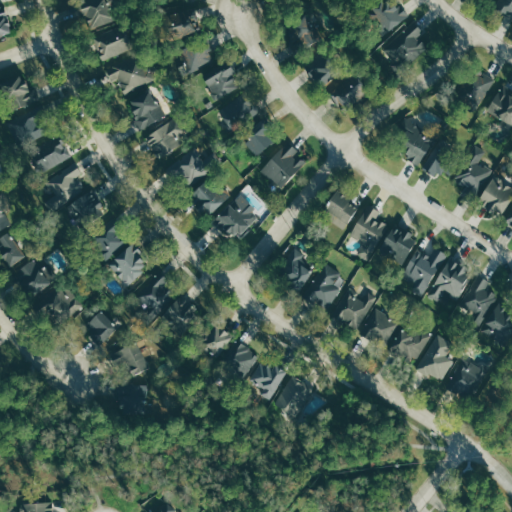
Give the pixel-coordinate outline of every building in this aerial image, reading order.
[(80,0),(87,28),(114,22),(108,0),(80,0)] [(511,20),(511,0),(499,0),(494,8),(511,20)] [(401,1),(375,13),(380,25),(378,27),(380,33),(409,20),(401,1)] [(0,35),(11,31),(2,4),(0,4),(0,35)] [(201,30),(194,8),(167,16),(174,38),(201,30)] [(326,26),(308,10),(290,30),(308,46),(326,26)] [(419,20),(427,31),(419,37),(428,48),(402,68),(385,47),(419,20)] [(93,36),(102,61),(131,50),(122,26),(93,36)] [(213,61),(203,39),(180,50),(190,72),(213,61)] [(111,83),(116,80),(124,95),(149,81),(135,54),(104,70),(111,83)] [(331,79),(321,61),(308,69),(318,87),(331,79)] [(231,75),(234,72),(229,64),(204,81),(217,101),(238,87),(231,75)] [(496,79),(475,66),(457,95),(477,108),(496,79)] [(0,92),(14,112),(35,98),(19,74),(0,86),(0,92)] [(344,109),(358,96),(344,81),(330,94),(344,109)] [(505,83),(511,87),(511,127),(486,109),(505,83)] [(142,129),(165,115),(149,88),(125,103),(142,129)] [(227,127),(261,114),(253,93),(219,107),(227,127)] [(8,120),(17,145),(43,135),(34,110),(8,120)] [(420,162),(431,139),(418,134),(422,125),(404,116),(389,148),(420,162)] [(176,120),(145,137),(157,158),(188,141),(176,120)] [(259,155),(271,141),(254,125),(241,139),(259,155)] [(39,172),(71,159),(62,136),(30,149),(39,172)] [(298,151),(287,141),(260,170),(281,189),(304,164),(294,155),(298,151)] [(206,174),(198,152),(174,161),(182,183),(206,174)] [(423,169),(435,178),(448,161),(436,152),(423,169)] [(473,194),(488,175),(469,160),(454,179),(473,194)] [(45,180),(53,196),(46,200),(51,210),(87,191),(79,176),(82,174),(77,163),(45,180)] [(495,176),(511,186),(511,199),(505,210),(482,196),(495,176)] [(225,199),(206,179),(188,196),(208,216),(225,199)] [(351,220),(362,202),(341,183),(328,204),(351,220)] [(70,204),(84,226),(105,212),(92,190),(70,204)] [(258,211),(238,193),(212,222),(231,240),(258,211)] [(385,229),(370,258),(358,252),(365,239),(352,234),(371,201),(384,208),(376,224),(385,229)] [(0,229),(11,226),(3,203),(0,204),(0,229)] [(416,242),(403,265),(379,251),(393,227),(405,233),(406,230),(412,234),(410,238),(416,242)] [(26,255),(8,232),(0,238),(0,254),(10,267),(26,255)] [(108,266),(129,286),(148,265),(139,256),(143,252),(131,241),(108,266)] [(427,293),(449,251),(439,246),(434,255),(418,246),(401,278),(427,293)] [(302,289),(313,268),(300,261),(304,253),(292,247),(277,276),(302,289)] [(454,253),(431,292),(440,300),(446,289),(459,296),(471,275),(464,270),(469,261),(454,253)] [(46,267),(42,270),(34,259),(15,273),(33,296),(55,279),(46,267)] [(334,285),(339,276),(324,265),(305,294),(328,309),(341,289),(334,285)] [(136,286),(146,312),(172,302),(162,276),(136,286)] [(475,312),(468,321),(478,328),(499,296),(487,288),(490,283),(480,276),(462,303),(475,312)] [(45,306),(62,325),(83,306),(66,287),(45,306)] [(360,329),(376,296),(368,292),(365,298),(348,289),(335,317),(360,329)] [(202,310),(185,292),(160,316),(177,334),(202,310)] [(362,335),(385,348),(400,321),(377,309),(362,335)] [(102,343),(118,326),(100,310),(84,327),(102,343)] [(201,348),(218,357),(234,329),(223,322),(218,332),(212,328),(201,348)] [(429,334),(402,322),(390,350),(416,362),(429,334)] [(454,344),(438,334),(417,367),(441,382),(455,361),(446,356),(454,344)] [(224,365),(244,378),(259,353),(239,341),(224,365)] [(114,350),(120,372),(128,370),(130,375),(148,370),(139,342),(114,350)] [(262,394),(271,399),(286,372),(263,359),(251,380),(266,388),(262,394)] [(490,369),(482,363),(480,368),(466,360),(449,389),(470,402),(490,369)] [(312,384),(290,376),(277,408),(300,416),(312,384)] [(120,416),(146,415),(145,384),(119,385),(120,416)] [(481,511),(468,500),(457,511),(481,511)] [(174,511),(177,510),(166,501),(157,511),(174,511)] [(51,511),(51,502),(17,503),(17,511),(51,511)]
